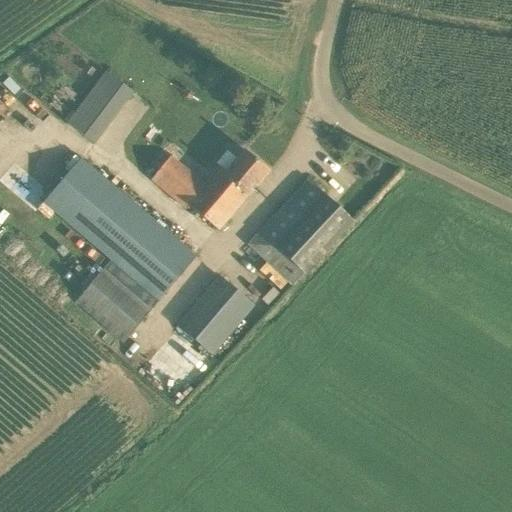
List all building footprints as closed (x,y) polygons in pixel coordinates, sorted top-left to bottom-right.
[(77,151),(86,139),(94,145),(133,93),(105,72),(57,136),(77,151)] [(269,171),(244,151),(235,161),(226,172),(220,167),(203,188),(169,160),(150,182),(183,211),(187,207),(216,231),(269,171)] [(196,256),(82,158),(41,205),(149,296),(142,303),(104,269),(75,303),(122,344),(196,256)] [(296,284),(353,221),(308,179),(246,245),(293,287),(296,284)] [(254,307),(218,275),(175,325),(212,356),(254,307)]
